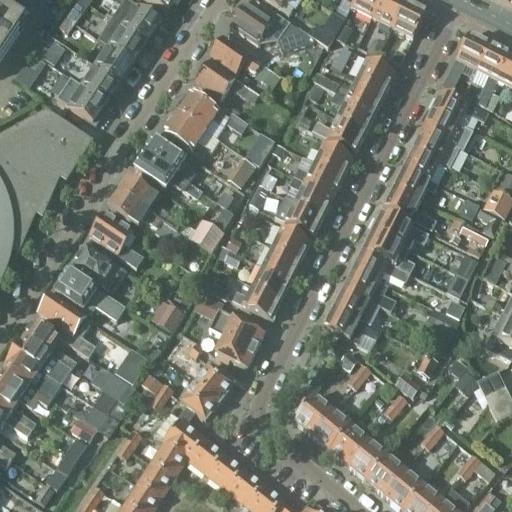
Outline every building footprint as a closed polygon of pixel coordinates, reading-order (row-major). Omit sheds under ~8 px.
[(141,0),(142,0),(167,17),(177,0),(141,0)] [(302,0),(259,0),(279,13),(285,4),(295,11),(302,0)] [(350,0),(355,2),(350,13),(371,23),(382,0),(350,0)] [(404,6),(391,0),(382,0),(371,23),(391,33),(404,6)] [(160,27),(133,9),(125,3),(111,24),(146,48),(160,27)] [(391,33),(411,43),(423,20),(421,15),(404,6),(391,33)] [(315,45),(309,41),(277,19),(274,23),(261,15),(259,19),(244,10),(231,30),(262,50),(268,40),(277,45),(282,58),(314,48),(315,45)] [(65,23),(74,29),(81,19),(72,13),(65,23)] [(0,14),(0,61),(21,29),(0,14)] [(74,29),(65,23),(58,32),(67,38),(74,29)] [(106,49),(106,50),(132,68),(146,48),(111,24),(98,44),(106,49)] [(317,29),(309,41),(315,45),(326,53),(334,41),(317,29)] [(343,47),(349,35),(340,30),(334,42),(343,47)] [(367,54),(373,42),(363,37),(357,49),(367,54)] [(468,39),(457,61),(442,91),(452,96),(467,66),(479,73),(492,47),(473,38),(468,39)] [(264,66),(225,40),(211,60),(239,78),(245,68),(258,76),(264,66)] [(499,83),(500,83),(511,59),(511,57),(492,47),(479,73),(490,78),(475,107),(485,113),(492,99),(491,98),(499,83)] [(32,59),(41,65),(48,55),(39,49),(32,59)] [(106,50),(92,70),(119,88),(132,68),(106,50)] [(341,76),(351,55),(342,50),(332,71),(341,76)] [(390,65),(399,70),(405,58),(396,54),(390,65)] [(41,65),(32,59),(25,68),(34,74),(41,65)] [(511,59),(500,83),(511,89),(511,59)] [(384,99),(394,78),(366,64),(355,85),(384,99)] [(229,92),(253,108),(259,99),(235,83),(208,65),(193,88),(220,106),(229,92)] [(257,80),(272,91),(280,79),(265,68),(257,80)] [(106,108),(119,88),(92,70),(79,90),(106,108)] [(315,88),(324,93),(335,97),(334,99),(374,119),(384,99),(355,85),(350,95),(320,80),(315,88)] [(324,93),(315,88),(314,87),(307,100),(317,105),(324,93)] [(106,108),(79,90),(65,111),(92,129),(106,108)] [(487,118),(440,95),(429,117),(457,131),(459,129),(464,118),(483,127),(487,118)] [(215,143),(225,128),(240,138),(247,128),(231,118),(228,124),(190,99),(187,104),(183,102),(178,111),(180,114),(177,118),(215,143)] [(342,113),(336,125),(364,139),(374,119),(334,99),(330,107),(342,113)] [(499,102),(492,99),(485,113),(492,116),(499,102)] [(429,117),(419,136),(459,156),(460,153),(463,155),(473,136),(459,129),(457,131),(429,117)] [(166,134),(163,139),(200,164),(201,164),(202,164),(207,156),(210,158),(218,146),(215,143),(177,118),(175,121),(171,121),(164,132),(166,134)] [(0,280),(3,275),(6,263),(8,251),(16,256),(14,262),(15,263),(35,217),(40,220),(38,226),(39,227),(59,181),(65,186),(90,148),(45,119),(0,143),(0,280)] [(306,134),(311,125),(302,120),(297,130),(306,134)] [(336,125),(331,134),(320,129),(320,128),(317,127),(312,137),(326,144),(326,145),(354,159),(364,139),(336,125)] [(419,136),(410,155),(438,169),(440,167),(451,172),(459,156),(419,136)] [(155,145),(145,160),(188,188),(189,188),(194,179),(180,170),(184,164),(155,145)] [(342,184),(352,164),(324,150),(314,170),(342,184)] [(410,155),(401,173),(429,187),(430,187),(438,169),(410,155)] [(145,160),(140,168),(135,175),(164,194),(169,187),(179,194),(180,193),(197,205),(202,197),(189,188),(188,188),(145,160)] [(242,163),(227,186),(237,193),(240,195),(255,172),(242,163)] [(332,203),(342,184),(314,170),(309,179),(298,174),(293,184),(332,203)] [(401,173),(390,194),(419,208),(426,195),(433,198),(437,190),(430,187),(429,187),(401,173)] [(300,197),(294,209),(323,223),(332,203),(293,184),(289,192),(300,197)] [(127,187),(117,203),(168,234),(175,239),(176,237),(181,229),(155,212),(159,207),(127,187)] [(511,202),(511,188),(508,187),(503,198),(511,202)] [(234,203),(220,193),(213,205),(217,207),(226,214),(234,203)] [(382,211),(410,225),(431,235),(435,226),(415,216),(419,208),(390,194),(382,211)] [(511,204),(492,194),(483,213),(500,222),(503,223),(511,206),(511,204)] [(473,222),(478,207),(464,202),(459,217),(473,222)] [(117,203),(114,208),(107,218),(138,238),(145,229),(156,236),(155,238),(181,256),(188,245),(176,237),(175,239),(168,234),(117,203)] [(206,226),(220,236),(231,217),(226,214),(217,207),(206,226)] [(284,229),(313,243),(323,223),(294,209),(284,229)] [(500,222),(483,213),(479,211),(475,220),(487,226),(482,237),(490,241),(500,222)] [(427,240),(380,216),(370,235),(407,254),(412,242),(423,248),(427,240)] [(135,244),(104,224),(89,246),(139,278),(146,267),(127,255),(135,244)] [(203,254),(207,257),(220,236),(206,226),(191,247),(203,254)] [(485,250),(489,242),(463,229),(459,237),(485,250)] [(282,233),(272,254),(301,268),(310,247),(282,233)] [(408,277),(413,269),(413,268),(402,263),(407,254),(370,235),(361,254),(387,266),(398,272),(408,277)] [(72,273),(100,292),(111,300),(125,279),(85,252),(83,256),(80,257),(78,261),(78,263),(72,273)] [(468,257),(479,262),(481,258),(470,253),(468,257)] [(495,253),(491,259),(491,260),(506,268),(507,267),(511,269),(511,261),(510,261),(510,260),(495,253)] [(228,254),(222,267),(235,273),(242,261),(228,254)] [(272,254),(262,273),(291,287),(301,268),(272,254)] [(361,254),(351,274),(377,287),(382,276),(404,287),(408,277),(398,272),(387,266),(361,254)] [(464,260),(455,278),(468,285),(477,267),(464,260)] [(511,269),(507,267),(506,268),(503,274),(511,278),(511,269)] [(262,273),(253,293),(281,307),(291,287),(262,273)] [(351,274),(341,294),(376,311),(377,311),(389,317),(394,307),(372,296),(377,287),(351,274)] [(61,286),(61,288),(56,296),(89,319),(94,313),(114,327),(124,314),(69,276),(66,281),(64,282),(61,286)] [(459,303),(468,285),(455,278),(446,297),(459,303)] [(226,303),(230,295),(214,287),(210,296),(226,303)] [(253,293),(247,304),(238,299),(233,308),(269,326),(275,327),(275,319),(281,307),(253,293)] [(341,294),(331,313),(358,326),(358,325),(363,314),(373,319),(376,311),(341,294)] [(58,344),(67,350),(86,363),(93,352),(79,342),(89,327),(52,301),(39,320),(63,337),(58,344)] [(511,301),(503,319),(510,323),(511,323),(511,301)] [(499,317),(502,311),(488,304),(485,310),(499,317)] [(183,318),(179,316),(181,312),(171,305),(169,309),(163,305),(151,325),(171,337),(183,318)] [(450,305),(444,320),(443,320),(457,328),(458,326),(465,312),(450,305)] [(216,358),(218,359),(217,363),(229,369),(231,366),(247,375),(267,337),(222,313),(210,335),(224,343),(216,358)] [(322,331),(349,344),(356,348),(360,339),(374,346),(379,335),(358,325),(358,326),(331,313),(322,331)] [(194,314),(180,340),(195,348),(209,322),(194,314)] [(460,328),(458,326),(457,328),(443,320),(444,320),(442,319),(435,335),(453,343),(460,328)] [(511,323),(510,323),(508,328),(499,347),(493,344),(489,351),(503,358),(506,351),(511,354),(511,323)] [(61,359),(67,350),(33,327),(23,343),(71,376),(75,369),(61,359)] [(94,347),(116,362),(125,348),(103,334),(94,347)] [(39,377),(40,376),(45,368),(66,382),(71,376),(23,343),(13,358),(39,377)] [(431,358),(440,362),(446,350),(437,346),(431,358)] [(202,354),(195,348),(187,358),(195,364),(202,354)] [(143,361),(152,367),(160,357),(152,351),(143,361)] [(92,365),(122,385),(130,373),(99,353),(92,365)] [(349,376),(358,365),(348,356),(339,368),(349,376)] [(61,391),(39,377),(13,358),(2,374),(51,406),(61,391)] [(430,383),(438,366),(424,360),(417,376),(430,383)] [(354,379),(363,386),(371,376),(362,369),(354,379)] [(195,389),(220,408),(235,389),(211,370),(195,389)] [(0,376),(0,393),(19,407),(31,415),(37,406),(46,412),(51,406),(2,374),(0,376)] [(507,389),(500,374),(479,384),(487,399),(507,389)] [(125,410),(135,395),(110,379),(100,394),(125,410)] [(363,386),(354,379),(346,388),(355,396),(363,386)] [(456,392),(466,400),(476,388),(467,379),(456,392)] [(403,381),(397,388),(407,396),(413,390),(403,381)] [(163,389),(155,401),(165,408),(173,395),(163,389)] [(180,408),(194,419),(205,427),(220,408),(195,389),(180,408)] [(511,405),(511,399),(507,389),(487,399),(494,414),(511,405)] [(0,415),(30,436),(35,429),(14,415),(19,407),(0,393),(0,415)] [(141,405),(148,411),(158,417),(165,408),(155,401),(144,394),(141,405)] [(117,405),(103,396),(93,411),(107,420),(117,405)] [(391,408),(399,416),(407,406),(398,399),(391,408)] [(309,400),(291,423),(289,426),(308,441),(328,415),(309,400)] [(511,421),(511,405),(494,414),(500,427),(511,421)] [(399,416),(391,408),(383,418),(392,425),(399,416)] [(92,411),(82,426),(81,427),(94,435),(94,434),(97,435),(106,420),(92,411)] [(0,434),(4,428),(26,443),(30,436),(0,415),(0,434)] [(347,430),(328,415),(308,441),(327,456),(347,430)] [(186,466),(203,444),(185,430),(190,424),(183,418),(178,425),(181,426),(164,448),(165,449),(186,466)] [(78,423),(73,431),(70,436),(86,446),(94,435),(81,427),(82,426),(78,423)] [(427,439),(436,446),(444,436),(435,429),(427,439)] [(327,456),(345,470),(365,445),(347,430),(327,456)] [(132,435),(127,443),(137,449),(142,442),(132,435)] [(436,446),(427,439),(420,448),(428,455),(436,446)] [(75,443),(65,459),(75,467),(86,450),(75,443)] [(121,450),(132,457),(137,449),(127,443),(121,450)] [(203,444),(186,466),(186,467),(206,482),(223,460),(203,444)] [(345,470),(364,485),(384,460),(365,445),(345,470)] [(481,458),(486,452),(478,446),(474,452),(481,458)] [(150,472),(174,487),(186,467),(186,466),(165,449),(150,472)] [(0,459),(10,467),(14,460),(0,450),(0,459)] [(116,458),(126,465),(132,457),(121,450),(116,458)] [(486,452),(481,458),(506,478),(510,472),(511,469),(511,460),(509,458),(503,466),(486,452)] [(0,470),(1,470),(6,473),(10,467),(0,459),(0,470)] [(65,459),(55,475),(65,482),(75,467),(65,459)] [(464,468),(472,475),(480,466),(472,459),(464,468)] [(227,497),(244,476),(223,460),(206,482),(227,497)] [(403,474),(384,460),(364,485),(383,500),(403,474)] [(472,475),(464,468),(456,478),(464,485),(472,475)] [(137,492),(161,507),(174,487),(150,472),(137,492)] [(383,500),(398,511),(403,511),(421,489),(403,474),(383,500)] [(56,496),(65,482),(55,475),(45,489),(56,496)] [(246,511),(248,511),(264,492),(244,476),(227,497),(246,511)] [(403,511),(433,511),(440,504),(421,489),(403,511)] [(45,510),(54,497),(44,490),(35,504),(45,510)] [(89,499),(99,506),(104,498),(94,491),(89,499)] [(124,511),(157,511),(161,507),(137,492),(124,511)] [(285,511),(283,510),(285,508),(264,492),(248,511),(285,511)] [(495,511),(500,507),(495,502),(489,497),(482,504),(475,511),(495,511)] [(84,507),(91,511),(94,511),(99,506),(89,499),(84,507)]
